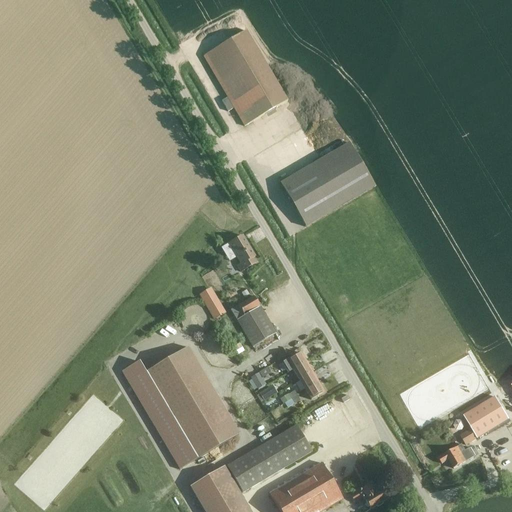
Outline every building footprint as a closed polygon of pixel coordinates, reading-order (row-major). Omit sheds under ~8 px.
[(287,102),(246,31),(202,57),(244,127),(287,102)] [(349,143),(279,184),(305,227),(374,187),(349,143)] [(253,259),(255,258),(242,237),(228,245),(232,252),(229,254),(232,260),(236,258),(240,265),(237,267),(240,273),(256,264),(253,259)] [(275,334),(253,297),(230,311),(233,316),(228,319),(231,324),(236,321),(252,348),(275,334)] [(180,471),(239,435),(187,348),(145,373),(139,362),(121,373),(180,471)] [(305,363),(300,353),(287,361),(278,367),(282,372),(286,370),(288,373),(292,370),(305,363)] [(311,373),(305,363),(292,370),(299,381),(311,373)] [(299,381),(305,391),(318,383),(311,373),(299,381)] [(250,379),(257,390),(266,385),(259,374),(250,379)] [(318,383),(305,391),(310,400),(323,393),(318,383)] [(267,392),(260,397),(263,402),(270,397),(267,392)] [(282,405),(296,396),(293,392),(288,395),(288,394),(279,400),(282,405)] [(496,397),(498,402),(506,398),(503,393),(496,397)] [(259,402),(255,396),(250,399),(254,405),(259,402)] [(296,396),(282,405),(284,404),(287,408),(299,401),(296,396)] [(495,398),(464,417),(477,439),(508,420),(495,398)] [(311,452),(296,426),(226,467),(242,493),(311,452)] [(460,436),(465,446),(476,440),(470,430),(460,436)] [(461,445),(438,459),(442,464),(448,460),(453,469),(463,464),(467,461),(475,456),(470,448),(465,451),(461,445)] [(321,511),(342,500),(321,464),(269,495),(278,511),(321,511)] [(189,488),(203,511),(249,511),(224,468),(189,488)] [(370,485),(350,497),(353,503),(362,498),(369,510),(387,500),(380,487),(374,491),(370,485)]
